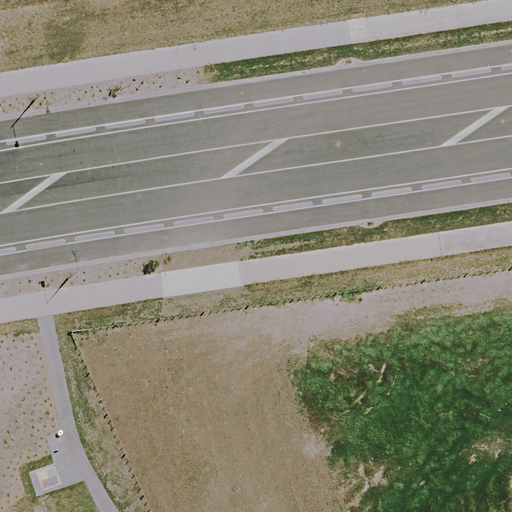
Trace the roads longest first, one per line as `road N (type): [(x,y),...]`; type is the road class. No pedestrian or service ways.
road 1 (primary): [(511,407),(399,438),(298,428),(206,388),(132,321),(82,234),(67,179)]
road 2 (primary): [(67,179),(65,103),(76,36),(93,0)]
